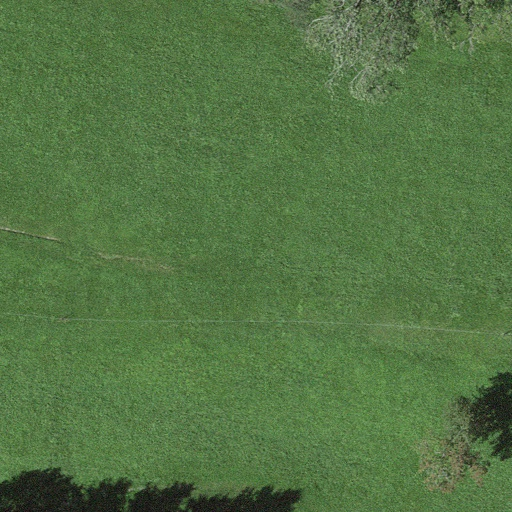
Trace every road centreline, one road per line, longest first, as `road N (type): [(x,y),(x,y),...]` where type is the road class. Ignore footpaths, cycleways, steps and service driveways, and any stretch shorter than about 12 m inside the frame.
road 1 (track): [(311,499),(35,505),(13,511)]
road 2 (track): [(241,278),(0,228)]
